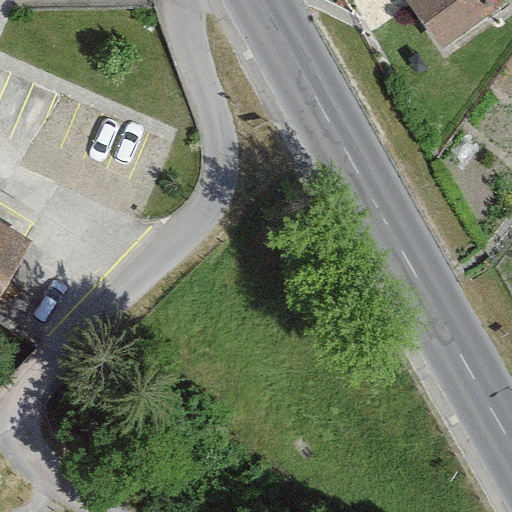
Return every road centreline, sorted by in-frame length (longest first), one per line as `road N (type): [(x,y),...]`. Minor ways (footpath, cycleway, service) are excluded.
road 1 (tertiary): [(511,446),(260,0)]
road 2 (track): [(95,511),(0,412)]
